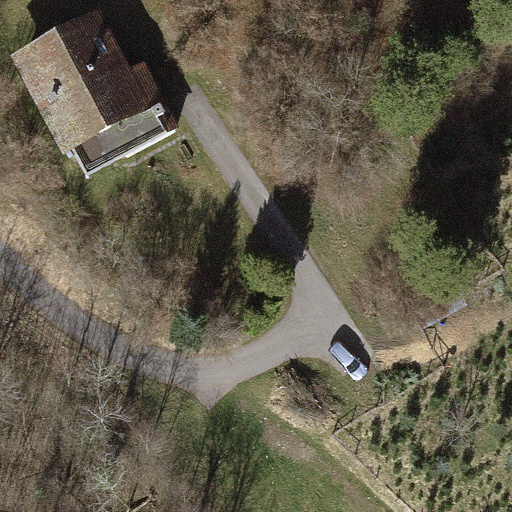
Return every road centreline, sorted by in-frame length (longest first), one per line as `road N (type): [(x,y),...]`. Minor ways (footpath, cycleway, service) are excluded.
road 1 (track): [(329,318),(234,366),(166,368),(82,324),(0,254)]
road 2 (track): [(184,98),(292,252),(356,370)]
